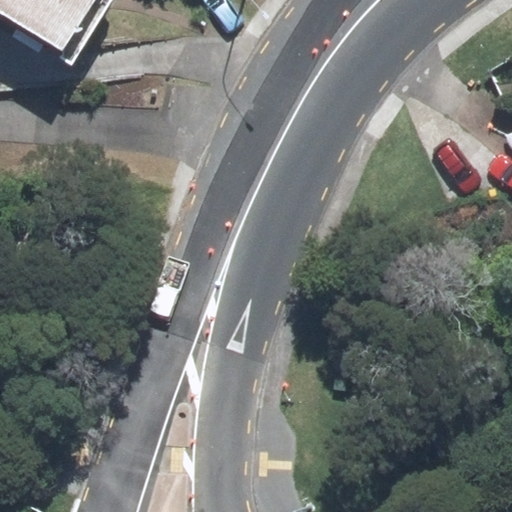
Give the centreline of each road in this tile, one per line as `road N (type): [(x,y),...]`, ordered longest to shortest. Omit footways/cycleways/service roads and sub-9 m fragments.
road 1 (tertiary): [(229,267),(303,99),(377,0)]
road 2 (tertiary): [(114,511),(131,461),(229,267)]
road 3 (tertiary): [(229,267),(226,511)]
